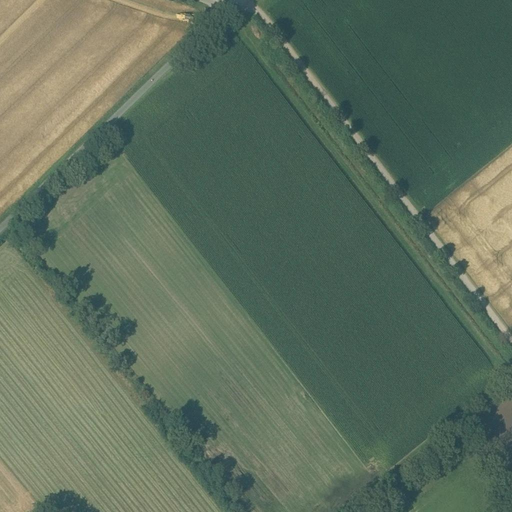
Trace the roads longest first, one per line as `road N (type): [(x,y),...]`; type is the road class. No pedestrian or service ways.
road 1 (track): [(226,7),(255,10),(511,338)]
road 2 (unclassified): [(0,227),(226,7)]
road 3 (unknown): [(468,407),(348,511)]
road 4 (track): [(511,497),(468,407),(511,372)]
